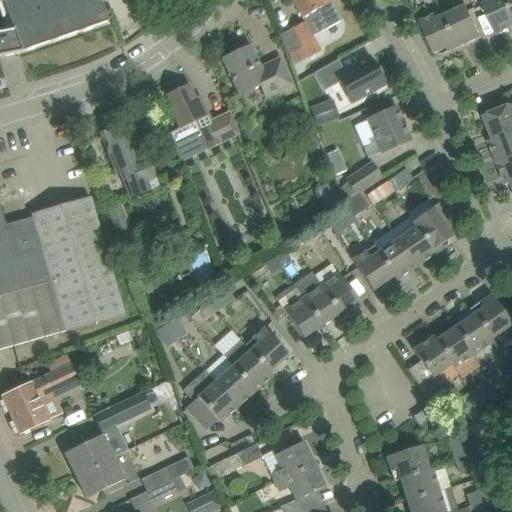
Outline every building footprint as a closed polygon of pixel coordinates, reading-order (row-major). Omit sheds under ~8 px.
[(0,56),(20,53),(107,22),(99,0),(7,0),(2,2),(12,31),(0,33),(0,56)] [(292,0),(305,22),(313,36),(340,21),(328,0),(292,0)] [(511,28),(511,12),(506,0),(493,0),(482,5),(496,36),(511,28)] [(466,6),(444,16),(459,48),(481,38),(472,20),(466,6)] [(459,48),(444,16),(442,12),(437,14),(419,22),(434,54),(440,51),(442,56),(459,48)] [(293,28),(280,35),(287,54),(290,52),(303,45),(308,55),(309,57),(321,51),(313,36),(305,22),(293,28)] [(303,45),(290,52),(295,62),(308,55),(303,45)] [(222,59),(240,96),(260,87),(265,99),(293,86),(289,76),(280,58),(260,68),(250,46),(222,59)] [(338,60),(315,73),(325,91),(339,83),(351,104),(386,84),(383,80),(386,79),(379,67),(377,69),(375,64),(370,56),(365,59),(344,71),(338,60)] [(189,84),(165,96),(173,114),(180,128),(169,133),(183,160),(208,147),(221,141),(200,97),(196,99),(189,84)] [(310,110),(317,126),(339,117),(332,101),(310,110)] [(511,105),(484,117),(493,140),(511,132),(511,105)] [(396,107),(377,115),(368,119),(375,137),(369,140),(371,145),(364,148),(368,158),(382,152),(392,148),(410,140),(402,122),(403,119),(400,112),(397,111),(396,107)] [(101,133),(108,152),(115,170),(119,169),(130,197),(159,186),(148,156),(136,161),(121,125),(101,133)] [(308,131),(301,135),(311,150),(317,146),(308,131)] [(489,142),(498,164),(511,158),(511,132),(493,140),(489,142)] [(0,360),(35,346),(0,262),(0,208),(72,187),(60,145),(37,152),(37,153),(0,163),(0,360)] [(337,150),(327,154),(335,175),(346,171),(337,150)] [(506,186),(511,184),(511,183),(511,158),(498,164),(506,186)] [(349,186),(343,190),(350,201),(360,194),(365,191),(383,178),(372,161),(345,180),(349,186)] [(406,169),(396,176),(403,185),(412,178),(406,169)] [(403,185),(396,176),(387,183),(393,192),(403,185)] [(317,187),(323,205),(338,200),(332,182),(317,187)] [(368,196),(373,205),(383,198),(377,189),(368,196)] [(350,201),(344,205),(351,214),(353,217),(369,207),(360,194),(350,201)] [(128,265),(134,263),(139,276),(153,270),(148,257),(142,259),(120,201),(106,206),(128,265)] [(334,212),(325,218),(331,228),(336,234),(345,227),(355,220),(353,217),(344,205),(343,205),(334,212)] [(433,208),(412,222),(434,255),(450,244),(447,240),(453,236),(433,208)] [(316,224),(307,230),(300,234),(306,243),(312,239),(313,240),(322,233),(316,224)] [(395,238),(415,268),(434,255),(414,225),(395,238)] [(396,281),(415,268),(395,238),(376,251),(393,277),(396,281)] [(393,277),(373,247),(352,261),(362,275),(373,291),(393,277)] [(285,252),(276,258),(282,268),(291,261),(285,252)] [(282,268),(276,258),(266,265),(269,270),(272,274),(282,268)] [(330,264),(314,276),(321,286),(339,313),(358,301),(339,273),(337,275),(330,264)] [(266,265),(247,277),(251,282),(269,270),(266,265)] [(339,313),(321,286),(303,298),(322,325),(339,313)] [(228,290),(209,304),(215,313),(235,299),(228,290)] [(470,309),(473,315),(493,343),(494,342),(492,338),(511,324),(491,295),(470,309)] [(322,325),(303,298),(285,311),(303,338),(322,325)] [(215,313),(209,304),(199,310),(205,319),(215,313)] [(170,309),(160,316),(177,341),(187,334),(183,328),(170,309)] [(473,315),(455,328),(474,356),(493,343),(473,315)] [(177,341),(160,316),(150,322),(157,331),(163,341),(167,348),(177,341)] [(264,328),(245,346),(272,377),(273,376),(270,372),(288,355),(264,328)] [(455,328),(436,340),(456,369),(474,356),(455,328)] [(222,353),(239,341),(232,330),(214,343),(222,353)] [(456,369),(436,340),(433,336),(413,350),(421,362),(408,370),(424,394),(438,385),(433,378),(452,365),(455,369),(456,369)] [(241,341),(223,357),(255,392),(272,377),(245,346),(241,341)] [(207,372),(206,373),(237,407),(255,392),(223,357),(222,356),(206,371),(207,372)] [(3,396),(20,433),(62,413),(55,398),(81,386),(70,364),(3,396)] [(511,377),(511,369),(510,366),(500,373),(506,382),(511,377)] [(237,407),(206,373),(185,392),(193,402),(186,408),(206,430),(218,420),(220,423),(237,407)] [(481,385),(471,392),(477,401),(487,394),(481,385)] [(477,401),(471,392),(461,398),(467,407),(477,401)] [(132,398),(108,410),(114,424),(115,425),(149,408),(142,394),(132,398)] [(429,420),(423,411),(413,418),(419,427),(429,420)] [(65,454),(75,476),(113,458),(99,431),(83,439),(86,444),(65,454)] [(449,439),(457,462),(467,458),(460,435),(449,439)] [(304,442),(276,455),(274,450),(261,457),(274,484),(315,464),(304,442)] [(394,482),(400,480),(433,469),(433,468),(429,470),(422,446),(387,456),(394,482)] [(238,453),(210,467),(216,480),(245,466),(238,453)] [(113,458),(75,476),(86,498),(107,488),(109,493),(126,484),(113,458)] [(147,491),(170,480),(201,465),(200,462),(193,466),(189,458),(165,469),(142,480),(147,491)] [(467,458),(457,462),(460,473),(471,469),(467,458)] [(315,464),(274,484),(279,493),(290,487),(297,500),(308,495),(325,486),(315,464)] [(433,469),(400,480),(407,502),(439,491),(433,469)] [(170,480),(147,491),(153,504),(176,493),(170,480)] [(215,490),(201,497),(207,511),(210,511),(223,506),(215,490)] [(407,502),(410,511),(445,511),(439,491),(407,502)] [(467,494),(471,505),(481,501),(478,491),(467,494)] [(484,511),(481,501),(471,505),(473,511),(484,511)]
